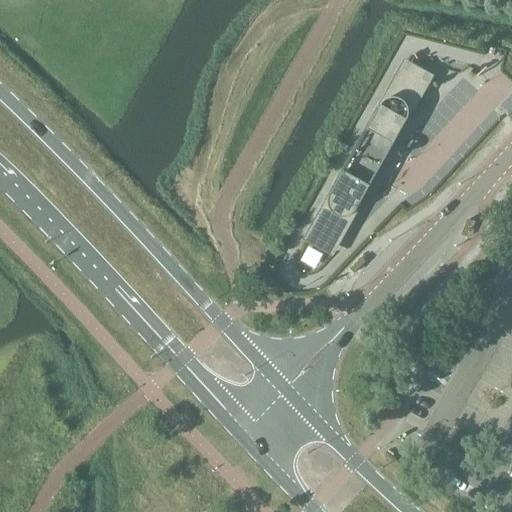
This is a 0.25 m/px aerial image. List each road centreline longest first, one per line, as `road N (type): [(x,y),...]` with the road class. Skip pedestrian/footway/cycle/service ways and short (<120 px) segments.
road 1 (secondary): [(285,390),(0,93)]
road 2 (secondary): [(0,174),(243,436)]
road 3 (unclassified): [(285,390),(511,151)]
road 4 (secondary): [(409,511),(285,390)]
